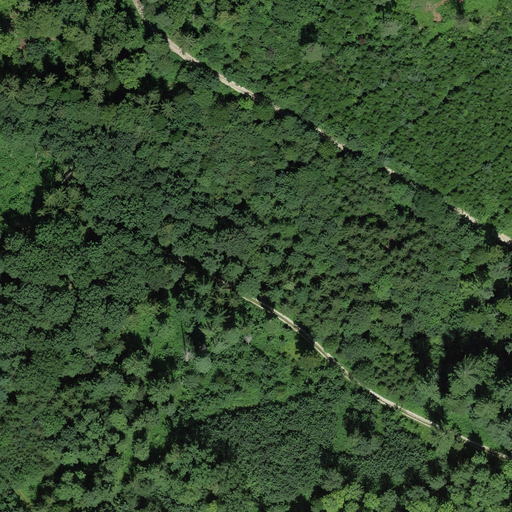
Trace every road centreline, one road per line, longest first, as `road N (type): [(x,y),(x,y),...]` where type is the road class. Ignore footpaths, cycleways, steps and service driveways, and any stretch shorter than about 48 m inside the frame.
road 1 (track): [(511,459),(369,392),(294,321),(118,236),(47,231),(0,240)]
road 2 (track): [(511,241),(184,56),(146,22),(136,0)]
